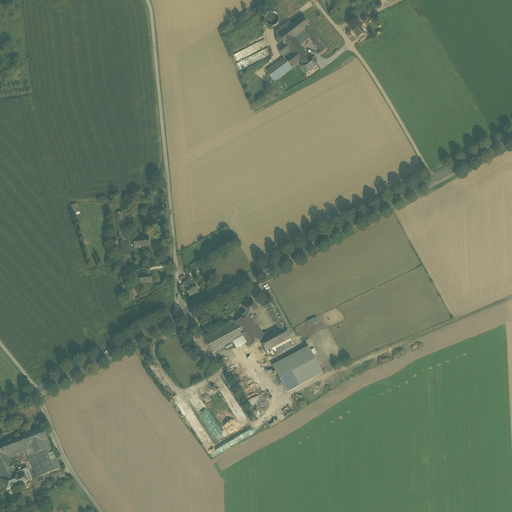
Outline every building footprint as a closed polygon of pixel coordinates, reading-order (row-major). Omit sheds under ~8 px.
[(275,13),(272,13),(270,13),(268,14),(266,15),(265,17),(264,19),(265,21),(265,23),(267,25),(269,26),(271,27),(273,27),(276,26),(277,24),(278,22),(279,19),(278,17),(277,15),(275,13)] [(302,18),(277,37),(285,46),(285,47),(294,40),(310,28),(302,18)] [(365,35),(361,28),(354,32),(358,39),(359,38),(364,35),(365,35)] [(308,57),(294,40),(285,47),(285,46),(278,51),(283,58),(292,69),(298,64),(308,57)] [(247,67),(274,56),(271,47),(269,48),(266,41),(234,54),(238,63),(243,61),(244,66),(246,65),(247,67)] [(308,57),(298,64),(301,67),(300,67),(306,75),(317,66),(312,59),(310,60),(308,57)] [(283,58),(266,72),(274,82),(292,69),(283,58)] [(72,216),(81,214),(78,204),(69,206),(72,216)] [(125,212),(116,213),(121,256),(130,255),(125,212)] [(148,238),(133,240),(134,249),(149,247),(148,238)] [(146,276),(139,277),(140,284),(152,283),(150,271),(148,272),(148,271),(147,271),(148,272),(146,272),(146,276)] [(198,293),(191,279),(187,281),(187,282),(190,287),(191,287),(193,291),(195,295),(198,293)] [(190,287),(187,282),(183,285),(189,298),(195,295),(193,291),(191,287),(190,287)] [(253,303),(243,309),(247,316),(243,319),(245,323),(250,320),(252,323),(255,321),(255,320),(257,319),(254,313),(257,311),(253,303)] [(278,317),(271,303),(266,306),(273,320),(278,317)] [(278,317),(273,320),(279,331),(285,328),(278,317)] [(308,321),(310,326),(319,322),(317,317),(308,321)] [(255,321),(252,323),(250,320),(245,323),(243,319),(239,321),(235,323),(243,338),(249,349),(260,342),(268,338),(266,333),(263,335),(255,321)] [(243,338),(235,323),(205,340),(212,354),(243,338)] [(268,338),(260,342),(266,353),(291,340),(285,328),(279,331),(268,338)] [(308,347),(272,366),(287,393),(322,374),(308,347)] [(43,428),(16,438),(21,450),(24,449),(31,446),(35,455),(45,451),(52,448),(43,428)] [(227,448),(245,439),(243,436),(242,437),(241,436),(225,445),(227,448)] [(0,458),(14,453),(21,450),(16,438),(0,444),(0,458)] [(24,449),(28,458),(35,455),(31,446),(24,449)] [(52,448),(45,451),(54,471),(60,469),(52,448)] [(45,451),(35,455),(43,476),(54,471),(45,451)] [(0,475),(2,481),(16,476),(13,470),(15,469),(11,459),(16,457),(14,453),(0,458),(0,475)] [(43,476),(35,455),(28,458),(36,479),(43,476)] [(16,476),(2,481),(6,491),(27,483),(25,477),(18,479),(17,476),(16,476)] [(8,502),(10,501),(9,499),(0,503),(0,508),(8,504),(8,502)]
